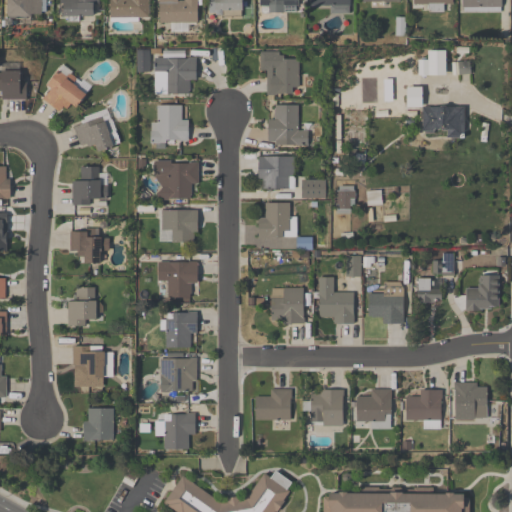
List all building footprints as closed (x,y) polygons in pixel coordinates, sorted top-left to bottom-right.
[(6,0),(6,18),(42,18),(42,0),(6,0)] [(98,0),(59,0),(60,18),(99,17),(98,0)] [(149,0),(109,0),(109,20),(149,20),(149,0)] [(158,0),(159,23),(170,23),(170,32),(189,32),(189,23),(199,23),(199,0),(158,0)] [(209,0),(209,17),(242,17),(242,0),(209,0)] [(259,0),(259,13),(299,13),(298,0),(259,0)] [(349,0),(309,0),(309,5),(330,5),(330,14),(350,14),(349,0)] [(443,4),(452,4),(452,0),(412,0),(413,4),(424,4),(424,12),(443,12),(443,4)] [(461,0),(462,13),(501,13),(501,0),(461,0)] [(149,73),(149,50),(136,50),(136,73),(149,73)] [(154,95),(187,95),(187,84),(196,84),(196,59),(186,59),(186,51),(154,51),(154,95)] [(298,95),(298,62),(287,62),(287,52),(259,52),(259,72),(268,72),(268,95),(298,95)] [(40,100),(62,113),(66,105),(77,111),(92,85),(59,66),(40,100)] [(25,71),(0,71),(0,90),(1,91),(1,100),(25,100),(25,71)] [(150,123),(150,149),(166,149),(166,141),(188,142),(188,118),(181,118),(181,106),(159,105),(158,123),(150,123)] [(307,147),(307,127),(297,127),(297,106),(277,106),(277,116),(267,116),(267,147),(307,147)] [(465,108),(421,108),(421,136),(465,136),(465,108)] [(120,145),(109,111),(72,123),(80,148),(91,145),(94,153),(120,145)] [(294,190),(294,157),(257,157),(257,190),(294,190)] [(155,163),(155,200),(191,200),(191,186),(199,186),(199,162),(155,163)] [(0,199),(9,200),(10,165),(0,164),(0,199)] [(71,207),(91,206),(91,198),(107,198),(107,175),(100,175),(100,167),(81,168),(81,179),(71,179),(71,207)] [(325,180),(301,180),(301,199),(325,199),(325,180)] [(354,186),(333,186),(333,214),(355,214),(354,186)] [(369,195),(368,207),(380,208),(381,196),(369,195)] [(289,204),(267,203),(267,215),(258,215),(257,248),(311,250),(312,239),(297,238),(298,216),(289,216),(289,204)] [(0,254),(8,254),(8,211),(0,210),(0,254)] [(197,243),(197,210),(159,210),(159,243),(197,243)] [(100,263),(100,253),(108,253),(108,239),(99,239),(99,231),(70,231),(70,252),(79,252),(79,264),(100,263)] [(361,278),(361,256),(346,256),(346,278),(361,278)] [(443,260),(443,273),(452,273),(452,260),(443,260)] [(197,263),(158,262),(158,283),(167,283),(167,299),(189,299),(189,287),(197,288),(197,263)] [(465,311),(498,311),(498,276),(478,276),(478,289),(465,289),(465,311)] [(328,325),(354,325),(354,292),(335,291),(335,278),(318,277),(317,314),(328,314),(328,325)] [(441,303),(441,288),(432,288),(432,279),(418,279),(418,303),(441,303)] [(403,282),(380,282),(380,293),(368,293),(368,315),(379,315),(380,325),(404,324),(403,282)] [(87,327),(87,318),(97,318),(97,288),(77,288),(77,302),(67,302),(67,327),(87,327)] [(303,325),(303,288),(271,288),(271,325),(303,325)] [(196,336),(196,313),(164,313),(164,349),(190,349),(190,336),(196,336)] [(84,378),(103,378),(103,347),(73,347),(73,367),(84,367),(84,378)] [(160,392),(196,392),(196,358),(160,358),(160,392)] [(454,384),(454,420),(487,420),(487,384),(454,384)] [(273,430),(291,430),(290,390),(270,390),(270,399),(254,399),(255,420),(273,420),(273,430)] [(356,431),(391,431),(391,390),(370,390),(370,400),(356,400),(356,431)] [(343,433),(343,391),(311,391),(311,402),(303,402),(303,413),(311,413),(311,424),(322,424),(322,433),(343,433)] [(441,391),(418,391),(418,400),(405,400),(405,423),(425,423),(425,429),(441,429),(441,391)] [(114,442),(114,410),(84,410),(84,442),(114,442)] [(195,439),(195,414),(163,414),(163,451),(188,451),(188,439),(195,439)] [(173,511),(162,503),(183,475),(213,498),(247,499),(271,468),(294,485),(273,511),(323,511),(323,494),(469,495),(468,511),(173,511)]
